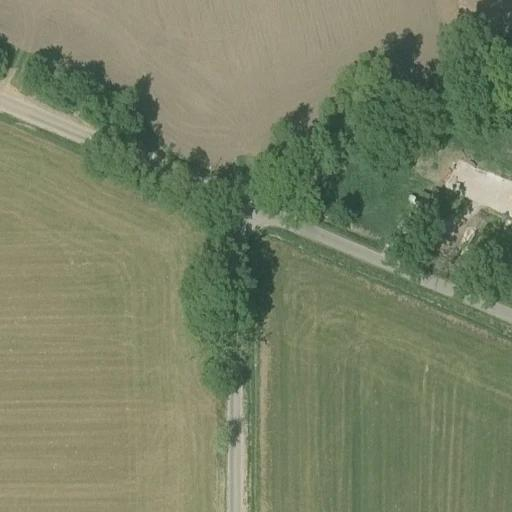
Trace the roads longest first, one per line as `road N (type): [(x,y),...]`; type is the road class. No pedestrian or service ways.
road 1 (unclassified): [(233,511),(236,198)]
road 2 (unclassified): [(236,198),(276,169),(511,65)]
road 3 (unclassified): [(511,314),(236,198)]
road 4 (unclassified): [(236,198),(0,99)]
